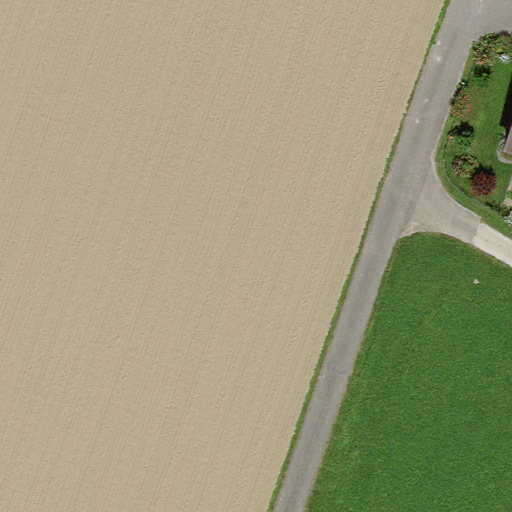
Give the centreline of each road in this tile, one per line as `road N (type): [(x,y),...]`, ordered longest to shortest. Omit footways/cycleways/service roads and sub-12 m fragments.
road 1 (unclassified): [(474,0),(291,511)]
road 2 (track): [(409,187),(511,250)]
